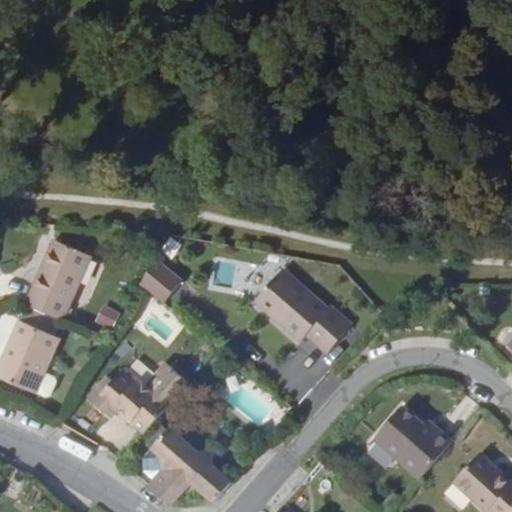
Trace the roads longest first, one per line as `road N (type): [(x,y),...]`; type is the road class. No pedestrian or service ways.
road 1 (residential): [(511,402),(469,367),(435,356),(370,370),(239,511)]
road 2 (tertiary): [(0,437),(134,511)]
